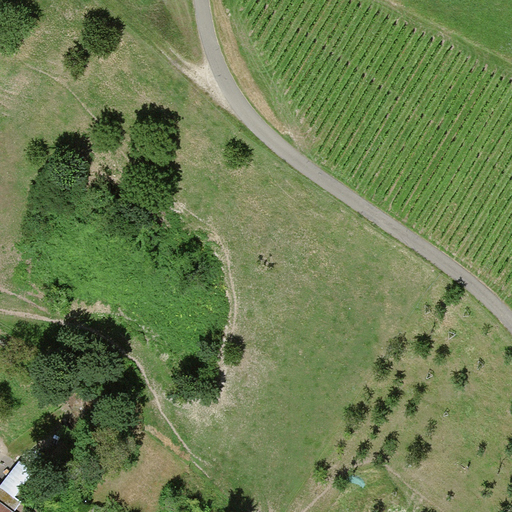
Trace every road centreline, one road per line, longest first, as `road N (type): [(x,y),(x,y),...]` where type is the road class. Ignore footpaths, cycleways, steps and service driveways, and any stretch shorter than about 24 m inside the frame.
road 1 (unclassified): [(198,0),(220,78),(264,138),(475,291)]
road 2 (track): [(0,312),(95,331),(127,357),(165,455),(193,500),(212,511)]
